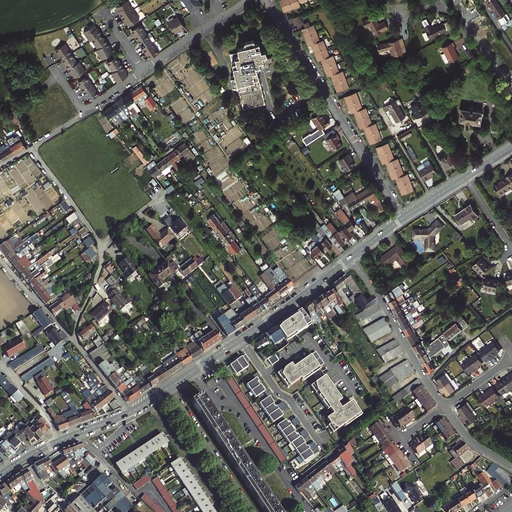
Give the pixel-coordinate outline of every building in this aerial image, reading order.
[(182,0),(191,13),(202,6),(198,0),(182,0)] [(280,0),(285,12),(301,6),(300,2),(305,0),(280,0)] [(360,9),(361,7),(360,1),(360,0),(359,0),(358,0),(343,10),(342,10),(342,11),(343,11),(343,12),(348,15),(350,15),(351,16),(355,13),(356,13),(357,12),(358,11),(360,10),(360,9)] [(484,0),(486,1),(490,8),(491,7),(494,11),(493,12),(498,20),(506,15),(495,0),(484,0)] [(119,14),(118,15),(120,18),(121,18),(132,10),(126,1),(115,8),(117,12),(119,14)] [(123,21),(125,23),(128,27),(138,20),(132,10),(121,18),(120,18),(123,21)] [(300,15),(293,17),(295,24),(302,22),(300,15)] [(364,20),(367,27),(371,25),(375,34),(389,28),(386,21),(380,23),(376,15),(364,20)] [(177,17),(168,23),(175,34),(181,29),(182,30),(185,28),(184,27),(180,21),(177,17)] [(343,70),(340,71),(333,55),(330,56),(324,39),(320,40),(314,24),(310,25),(309,21),(304,22),(305,27),(302,28),(308,45),(311,44),(317,60),(321,59),(328,76),(331,74),(337,91),(350,87),(343,70)] [(430,25),(423,29),(425,33),(426,32),(430,41),(446,32),(442,25),(441,24),(432,29),(430,25)] [(93,25),(82,33),(89,42),(91,41),(99,35),(100,34),(98,31),(97,31),(96,29),(93,25)] [(140,25),(131,31),(134,35),(135,37),(134,38),(136,41),(137,40),(146,34),(140,25)] [(152,44),(146,34),(137,40),(140,44),(141,46),(140,47),(143,50),(144,49),(152,44)] [(99,35),(91,41),(97,50),(107,43),(105,40),(103,41),(102,38),(99,35)] [(269,66),(268,61),(272,60),(270,56),(266,57),(264,48),(260,49),(258,41),(253,42),(252,38),(242,41),(243,45),(239,46),(240,50),(232,52),(237,73),(233,74),(237,87),(241,86),(246,107),(265,103),(256,69),(269,66)] [(403,38),(378,45),(380,51),(390,48),(392,56),(407,52),(403,38)] [(97,50),(95,51),(102,60),(113,53),(110,49),(108,47),(109,46),(107,43),(97,50)] [(453,43),(442,48),(450,63),(459,58),(453,47),(454,46),(453,43)] [(159,53),(152,44),(144,49),(143,50),(145,53),(146,53),(148,55),(150,59),(159,53)] [(71,54),(64,45),(54,51),(57,55),(58,54),(59,56),(62,60),(71,54)] [(77,63),(71,54),(62,60),(65,63),(66,65),(65,66),(67,70),(77,63)] [(118,61),(115,57),(107,63),(113,72),(123,66),(121,62),(120,63),(118,61)] [(85,71),(79,62),(77,63),(67,70),(69,73),(70,72),(72,75),(75,78),(85,71)] [(113,72),(111,73),(118,83),(128,76),(124,70),(125,69),(123,66),(113,72)] [(86,76),(78,82),(80,86),(82,88),(81,89),(83,92),(93,86),(86,76)] [(153,110),(157,107),(153,100),(152,101),(141,85),(129,94),(134,101),(142,95),(146,100),(150,106),(151,106),(153,110)] [(99,95),(93,86),(83,92),(85,96),(86,95),(88,97),(90,101),(99,95)] [(350,113),(354,112),(361,129),(364,128),(370,144),(382,140),(376,123),(373,124),(366,108),(363,109),(356,92),(345,97),(350,113)] [(134,101),(129,94),(123,98),(130,109),(134,114),(137,112),(140,109),(138,107),(134,101)] [(123,98),(118,102),(126,113),(128,117),(132,115),(134,118),(136,116),(134,114),(130,109),(123,98)] [(398,98),(395,100),(383,106),(385,111),(389,109),(396,122),(405,117),(398,105),(401,103),(398,98)] [(429,113),(422,100),(418,102),(417,104),(413,107),(412,109),(418,119),(419,119),(423,117),(423,116),(425,114),(427,115),(429,113)] [(118,102),(113,105),(122,117),(123,119),(126,117),(124,114),(126,113),(118,102)] [(113,105),(104,112),(109,118),(115,114),(116,116),(117,115),(120,119),(122,117),(113,105)] [(468,107),(468,110),(461,109),(459,120),(479,123),(480,124),(480,123),(480,118),(481,119),(482,114),(481,114),(482,112),(475,111),(475,109),(474,108),(474,107),(473,106),(472,106),(471,106),(470,106),(469,107),(469,108),(468,107)] [(319,129),(319,130),(322,128),(330,123),(327,119),(325,120),(321,112),(312,118),(319,129)] [(114,137),(119,131),(115,127),(110,134),(114,137)] [(302,138),(307,145),(325,133),(322,128),(319,130),(319,129),(311,134),(310,133),(302,138)] [(327,138),(338,132),(335,128),(325,134),(327,138)] [(336,133),(326,139),(333,150),(342,145),(337,137),(338,136),(336,133)] [(6,142),(14,154),(26,147),(22,139),(21,140),(20,137),(14,140),(11,136),(5,140),(6,142)] [(2,146),(9,157),(14,154),(6,142),(5,143),(7,145),(6,146),(4,144),(2,146)] [(196,157),(185,142),(175,150),(180,156),(187,151),(192,159),(196,157)] [(405,175),(399,159),(395,160),(389,143),(377,148),(383,164),(387,163),(393,180),(396,179),(402,195),(415,191),(409,174),(405,175)] [(0,146),(0,155),(3,161),(9,157),(2,146),(0,146)] [(164,153),(167,156),(176,169),(178,167),(174,161),(180,156),(175,150),(173,146),(170,148),(164,152),(164,153)] [(454,162),(457,161),(451,150),(444,154),(445,155),(440,158),(446,168),(455,163),(454,162)] [(157,164),(162,171),(169,165),(171,168),(171,169),(173,172),(176,170),(176,169),(167,156),(164,153),(159,156),(154,159),(154,160),(157,164)] [(349,153),(338,160),(346,171),(355,165),(350,158),(351,157),(349,153)] [(145,166),(154,160),(154,159),(151,155),(142,161),(145,166)] [(145,166),(149,170),(154,177),(158,174),(162,171),(157,164),(154,160),(145,166)] [(430,162),(418,170),(424,181),(430,177),(429,176),(432,174),(436,172),(430,162)] [(494,187),(500,195),(511,187),(511,173),(506,177),(507,179),(494,187)] [(148,182),(152,187),(157,184),(153,178),(148,182)] [(164,190),(167,194),(175,188),(172,184),(164,190)] [(370,187),(356,195),(361,203),(369,199),(377,211),(384,207),(380,201),(381,200),(377,195),(376,195),(370,187)] [(341,204),(347,212),(361,203),(356,195),(353,191),(344,197),(341,191),(335,195),(340,202),(341,204)] [(65,201),(59,205),(65,213),(70,209),(65,201)] [(466,208),(457,214),(464,223),(472,217),(474,219),(480,215),(472,203),(465,208),(466,208)] [(340,208),(335,211),(350,230),(355,226),(340,208)] [(77,219),(73,214),(65,220),(69,225),(71,223),(77,219)] [(207,219),(214,228),(221,223),(214,214),(207,219)] [(171,226),(178,235),(189,227),(181,217),(175,222),(170,216),(164,221),(169,227),(171,226)] [(323,235),(326,233),(317,222),(313,218),(310,220),(316,227),(312,230),(310,227),(306,230),(313,238),(324,251),(332,245),(323,235)] [(342,244),(326,224),(321,218),(317,222),(326,233),(333,242),(334,241),(339,247),(342,244)] [(331,220),(326,224),(342,244),(345,242),(341,237),(343,236),(339,230),(331,220)] [(214,228),(221,238),(231,231),(224,221),(221,223),(214,228)] [(430,230),(414,230),(414,238),(427,238),(427,244),(435,244),(436,236),(438,234),(445,227),(439,221),(430,230)] [(169,227),(161,233),(154,224),(147,229),(162,248),(176,237),(169,227)] [(350,230),(346,225),(339,230),(343,236),(344,236),(347,240),(354,235),(350,231),(350,230)] [(73,235),(78,232),(75,227),(70,231),(73,235)] [(78,232),(83,238),(87,234),(83,228),(78,232)] [(454,241),(455,242),(462,236),(459,232),(456,229),(455,231),(455,233),(454,234),(454,236),(454,237),(454,239),(454,241)] [(221,238),(226,245),(236,238),(231,231),(221,238)] [(94,243),(90,237),(83,242),(87,248),(94,243)] [(234,241),(237,239),(236,238),(226,245),(233,254),(240,249),(234,241)] [(324,251),(313,238),(306,244),(318,257),(319,256),(319,257),(321,255),(321,254),(324,251)] [(0,249),(6,257),(23,243),(21,241),(14,246),(10,240),(0,246),(0,249)] [(9,261),(27,247),(33,243),(32,241),(25,245),(23,243),(6,257),(9,261)] [(25,256),(26,255),(24,253),(28,249),(27,247),(9,261),(13,265),(25,256)] [(382,261),(388,269),(399,261),(406,271),(414,266),(401,247),(382,261)] [(85,252),(91,259),(96,255),(90,248),(85,252)] [(37,261),(20,274),(24,279),(40,267),(39,265),(51,256),(49,253),(47,254),(37,261)] [(49,260),(40,267),(24,279),(27,283),(43,271),(60,258),(57,254),(49,260)] [(90,260),(93,265),(98,262),(98,258),(96,255),(91,259),(90,260)] [(25,256),(13,265),(20,274),(37,261),(34,258),(29,262),(25,256)] [(169,265),(173,262),(169,256),(165,259),(167,262),(169,265)] [(121,274),(125,280),(138,270),(126,257),(120,262),(121,263),(119,265),(124,272),(121,274)] [(490,268),(482,258),(474,265),(483,275),(490,268)] [(178,269),(184,277),(197,267),(192,260),(191,259),(179,267),(178,266),(177,267),(178,269)] [(110,261),(103,267),(109,274),(113,271),(111,269),(114,266),(113,265),(110,261)] [(167,262),(148,276),(158,289),(164,285),(162,281),(174,272),(169,265),(167,262)] [(169,265),(174,272),(178,269),(177,267),(173,262),(169,265)] [(287,290),(293,287),(290,282),(279,268),(275,271),(272,272),(279,281),(281,284),(282,284),(287,290)] [(280,296),(287,290),(282,284),(281,284),(279,281),(272,272),(270,269),(263,274),(268,280),(272,286),(275,289),(280,296)] [(45,274),(43,271),(27,283),(33,290),(40,285),(43,282),(40,278),(45,274)] [(272,291),(264,297),(269,304),(280,296),(275,289),(272,286),(268,280),(263,274),(261,277),(272,291)] [(341,290),(346,286),(352,282),(346,274),(341,278),(331,286),(334,289),(345,305),(346,307),(361,296),(354,285),(348,289),(353,296),(348,299),(341,290)] [(106,280),(111,287),(116,282),(111,276),(106,280)] [(108,289),(111,293),(109,295),(113,299),(111,300),(114,304),(112,305),(115,309),(117,307),(123,314),(131,307),(129,304),(120,293),(123,291),(119,286),(116,282),(111,287),(108,289)] [(483,293),(496,296),(498,286),(486,283),(483,293)] [(40,285),(33,290),(39,297),(46,292),(40,285)] [(236,306),(233,302),(235,301),(227,291),(223,285),(216,290),(232,309),(236,306)] [(399,285),(386,295),(389,302),(401,295),(404,292),(399,285)] [(227,291),(235,301),(242,296),(234,286),(227,291)] [(57,293),(52,287),(51,288),(48,290),(46,292),(39,297),(45,305),(49,302),(56,297),(60,294),(58,292),(57,293)] [(322,297),(331,310),(334,308),(344,322),(347,320),(340,309),(345,305),(334,289),(328,294),(327,293),(325,294),(325,295),(322,297)] [(241,290),(239,292),(245,300),(251,308),(257,316),(261,314),(251,298),(249,300),(241,290)] [(63,307),(65,310),(71,306),(75,312),(80,309),(73,300),(68,294),(67,295),(58,301),(63,307)] [(259,294),(256,296),(266,310),(270,307),(259,294)] [(256,296),(256,295),(251,298),(261,314),(266,310),(256,296)] [(401,295),(389,302),(393,308),(402,302),(405,300),(404,298),(403,298),(401,295)] [(361,296),(354,301),(362,312),(377,304),(372,297),(365,302),(361,296)] [(395,313),(408,306),(408,304),(411,302),(410,301),(414,299),(412,296),(393,308),(395,313)] [(56,297),(49,302),(52,305),(48,308),(53,314),(63,307),(58,301),(56,297)] [(316,301),(327,316),(332,324),(338,320),(331,310),(322,297),(316,301)] [(323,318),(327,316),(316,301),(310,305),(319,317),(320,319),(323,317),(323,318)] [(105,302),(97,309),(98,311),(91,316),(97,323),(113,311),(105,302)] [(408,306),(395,313),(399,319),(408,314),(420,306),(419,302),(410,308),(408,306)] [(319,317),(310,305),(309,303),(300,310),(308,321),(312,325),(320,319),(319,317)] [(353,318),(357,324),(380,311),(376,305),(370,308),(353,318)] [(160,310),(181,343),(188,339),(166,306),(160,310)] [(239,317),(244,325),(252,320),(246,311),(242,313),(239,309),(238,310),(236,306),(232,309),(236,315),(237,314),(238,317),(239,317)] [(408,314),(399,319),(402,325),(416,316),(415,315),(423,310),(420,306),(408,314)] [(251,308),(246,311),(252,320),(257,316),(251,308)] [(447,321),(451,327),(445,332),(448,336),(451,339),(462,330),(464,329),(468,326),(469,326),(464,320),(470,315),(465,308),(447,321)] [(46,318),(39,309),(32,314),(43,330),(54,322),(49,316),(46,318)] [(300,310),(276,327),(284,338),(286,342),(311,324),(308,321),(300,310)] [(226,313),(222,315),(227,322),(230,324),(234,331),(244,325),(239,317),(238,317),(237,314),(236,315),(230,319),(226,313)] [(227,322),(222,315),(216,320),(219,324),(227,336),(234,331),(230,324),(227,322)] [(416,316),(402,325),(405,330),(413,325),(424,317),(423,315),(418,319),(416,316)] [(408,335),(415,332),(413,328),(426,320),(424,317),(413,325),(405,330),(408,335)] [(362,331),(371,343),(391,332),(384,318),(362,331)] [(29,332),(21,321),(15,325),(22,336),(29,332)] [(82,328),(83,330),(85,333),(84,334),(87,338),(95,331),(89,323),(85,325),(82,328)] [(137,333),(142,329),(137,323),(132,327),(137,333)] [(270,331),(265,334),(269,341),(270,340),(271,342),(272,343),(274,345),(284,338),(276,327),(270,331)] [(35,336),(43,331),(41,328),(33,333),(35,336)] [(47,334),(55,346),(66,338),(61,331),(57,334),(55,332),(56,331),(54,328),(47,334)] [(78,334),(83,340),(87,338),(84,334),(85,333),(83,330),(78,334)] [(214,330),(204,337),(205,338),(207,340),(208,340),(212,346),(221,341),(221,340),(214,330)] [(29,332),(23,336),(27,342),(34,338),(29,332)] [(410,339),(414,346),(421,342),(415,332),(408,335),(410,339)] [(446,347),(451,344),(447,336),(445,333),(428,346),(430,352),(433,356),(446,346),(446,347)] [(252,343),(256,349),(268,342),(270,345),(272,343),(271,342),(270,340),(269,341),(265,334),(252,343)] [(99,337),(93,342),(97,347),(104,343),(99,337)] [(204,337),(196,342),(199,346),(203,352),(212,346),(208,340),(207,340),(205,338),(204,337)] [(20,338),(3,348),(8,358),(25,348),(20,338)] [(495,339),(487,345),(495,356),(499,353),(497,351),(501,348),(495,339)] [(414,346),(417,352),(427,346),(427,345),(424,341),(421,342),(414,346)] [(40,345),(9,365),(14,370),(44,351),(40,345)] [(103,345),(89,354),(92,359),(107,351),(103,345)] [(495,356),(487,345),(480,350),(487,359),(491,356),(492,358),(495,356)] [(193,359),(203,352),(199,346),(188,353),(193,359)] [(417,352),(420,358),(430,352),(428,346),(427,346),(417,352)] [(193,359),(188,353),(187,351),(184,353),(185,355),(181,357),(180,356),(181,355),(175,348),(172,351),(175,355),(183,366),(193,359)] [(376,351),(380,357),(385,354),(381,348),(376,351)] [(292,364),(278,372),(288,387),(301,378),(302,379),(320,368),(325,364),(317,352),(294,367),(292,364)] [(430,352),(420,358),(424,364),(433,359),(432,357),(433,356),(430,352)] [(484,361),(477,352),(470,357),(478,368),(481,366),(479,364),(484,361)] [(389,361),(385,354),(380,357),(385,363),(389,361)] [(171,374),(183,366),(175,355),(163,364),(166,367),(171,374)] [(268,358),(267,359),(271,365),(278,361),(274,355),(272,356),(268,358)] [(245,356),(226,369),(227,371),(231,376),(234,374),(236,376),(248,368),(246,365),(250,363),(245,356)] [(470,357),(463,363),(469,371),(472,369),(474,371),(478,368),(470,357)] [(21,377),(26,382),(34,377),(42,372),(55,364),(50,358),(21,377)] [(435,358),(433,359),(424,364),(426,367),(429,374),(435,369),(439,366),(435,358)] [(110,366),(109,366),(105,361),(98,366),(108,378),(117,371),(119,369),(116,365),(110,366)] [(158,383),(153,376),(150,378),(145,371),(141,366),(140,367),(136,362),(133,364),(141,373),(142,374),(146,381),(151,388),(158,383)] [(164,369),(158,373),(163,379),(166,377),(171,374),(166,367),(164,369)] [(302,379),(303,381),(321,370),(320,368),(302,379)] [(121,376),(117,371),(108,378),(117,389),(128,380),(131,378),(126,372),(121,376)] [(386,390),(398,382),(394,376),(390,371),(379,379),(386,390)] [(447,371),(436,379),(440,384),(437,386),(439,389),(453,379),(447,371)] [(42,372),(34,377),(37,382),(45,377),(46,377),(42,372)] [(278,372),(277,373),(286,388),(288,387),(278,372)] [(92,382),(108,403),(114,398),(108,390),(106,385),(102,387),(91,373),(87,376),(92,382)] [(158,373),(153,376),(158,383),(163,379),(158,373)] [(135,384),(137,387),(142,394),(151,388),(146,381),(142,374),(138,377),(140,380),(135,384)] [(0,385),(17,402),(23,396),(3,376),(2,377),(0,375),(0,385)] [(259,417),(231,376),(231,377),(228,379),(226,380),(259,430),(281,463),(287,460),(259,417)] [(326,376),(313,385),(329,409),(333,415),(326,419),(329,424),(334,432),(343,426),(360,415),(352,402),(341,409),(337,404),(342,401),(326,376)] [(37,382),(45,396),(53,391),(45,377),(37,382)] [(128,403),(142,394),(137,387),(135,384),(134,382),(131,379),(131,378),(128,380),(130,382),(124,387),(125,389),(121,392),(124,396),(124,398),(127,402),(128,403)] [(247,385),(255,398),(263,393),(264,392),(260,385),(258,382),(259,381),(257,378),(255,379),(250,383),(247,385)] [(418,379),(403,390),(406,394),(421,384),(418,379)] [(453,379),(439,389),(442,392),(444,390),(448,395),(459,387),(453,379)] [(511,390),(504,379),(497,384),(503,393),(507,390),(508,392),(511,390)] [(130,382),(128,380),(117,389),(120,393),(121,392),(125,389),(124,387),(130,382)] [(96,401),(101,408),(108,403),(92,382),(88,385),(93,391),(94,390),(96,392),(95,393),(91,395),(96,401)] [(402,400),(411,393),(422,385),(421,384),(406,394),(395,402),(396,404),(402,400)] [(327,410),(329,409),(313,385),(311,386),(327,410)] [(422,385),(411,393),(416,400),(424,394),(421,390),(424,388),(422,385)] [(496,398),(500,395),(494,386),(487,391),(494,402),(497,400),(496,398)] [(82,394),(96,412),(101,408),(96,401),(91,395),(90,394),(87,390),(82,394)] [(392,398),(395,402),(406,394),(403,390),(392,398)] [(494,402),(487,391),(479,397),(485,405),(489,403),(491,404),(494,402)] [(258,396),(262,402),(267,399),(263,393),(258,396)] [(226,455),(263,511),(279,511),(276,506),(262,486),(241,453),(217,418),(202,394),(191,401),(202,419),(226,455)] [(424,394),(416,400),(421,407),(432,398),(430,396),(427,398),(424,394)] [(270,401),(268,398),(259,404),(272,423),(281,418),(276,411),(277,411),(275,407),(274,408),(272,405),(273,404),(271,401),(270,401)] [(432,398),(421,407),(426,414),(434,408),(432,404),(435,402),(432,398)] [(283,401),(278,405),(282,410),(287,407),(283,401)] [(17,402),(14,404),(19,410),(22,407),(17,402)] [(87,412),(78,415),(81,422),(83,422),(94,418),(91,408),(86,403),(83,405),(87,412)] [(471,411),(466,403),(458,409),(461,414),(459,415),(461,419),(471,411)] [(62,413),(63,416),(65,420),(66,420),(69,427),(81,422),(78,415),(75,406),(74,406),(71,407),(72,409),(63,412),(62,411),(61,412),(62,413)] [(55,420),(54,421),(55,423),(59,431),(69,427),(66,420),(65,420),(63,416),(59,418),(57,416),(56,416),(49,408),(47,410),(55,420)] [(410,420),(414,417),(412,413),(407,408),(400,413),(408,424),(411,422),(410,420)] [(471,411),(461,419),(463,422),(466,420),(470,425),(478,419),(471,411)] [(408,424),(400,413),(392,418),(399,427),(403,425),(404,426),(408,424)] [(343,426),(344,427),(361,417),(360,415),(343,426)] [(43,416),(37,422),(45,431),(50,429),(48,423),(43,416)] [(291,421),(295,426),(300,423),(296,417),(291,421)] [(42,436),(45,431),(37,422),(34,419),(30,423),(42,436)] [(291,444),(303,462),(312,457),(309,453),(310,453),(308,450),(309,449),(307,446),(305,447),(303,444),(297,435),(296,436),(294,433),(290,427),(290,426),(291,426),(289,423),(287,423),(285,419),(276,425),(289,445),(291,444)] [(443,419),(435,425),(441,433),(452,425),(450,422),(447,424),(443,419)] [(23,426),(19,421),(14,426),(26,438),(29,441),(34,436),(23,426)] [(42,436),(30,423),(28,421),(23,426),(34,436),(38,440),(42,436)] [(26,438),(14,426),(10,423),(5,428),(10,434),(20,444),(26,438)] [(370,429),(375,436),(386,428),(384,425),(382,426),(380,423),(370,429)] [(452,425),(441,433),(446,441),(455,435),(451,430),(454,428),(452,425)] [(377,445),(380,443),(389,437),(386,433),(389,431),(386,428),(375,436),(372,438),(377,445)] [(300,432),(304,438),(309,435),(305,429),(300,432)] [(10,434),(4,440),(13,450),(20,444),(10,434)] [(162,434),(156,438),(161,446),(167,442),(162,434)] [(418,439),(426,450),(428,453),(435,448),(426,436),(422,438),(421,436),(418,439)] [(389,437),(380,443),(383,447),(381,448),(383,452),(394,444),(389,437)] [(156,438),(150,442),(156,450),(161,446),(156,438)] [(456,459),(468,449),(459,438),(455,441),(458,445),(450,452),(455,459),(453,461),(448,465),(455,473),(462,467),(456,459)] [(353,439),(347,443),(350,448),(356,444),(353,439)] [(418,455),(426,450),(418,439),(415,441),(416,443),(412,446),(418,455)] [(13,450),(4,440),(0,444),(0,449),(8,457),(16,453),(13,450)] [(150,442),(145,446),(150,453),(156,450),(150,442)] [(308,445),(311,451),(316,447),(313,442),(308,445)] [(72,446),(76,457),(83,455),(85,457),(83,459),(89,465),(96,458),(86,450),(80,443),(72,446)] [(394,444),(383,452),(385,455),(387,454),(390,458),(399,451),(394,444)] [(76,457),(72,446),(66,448),(70,458),(71,459),(73,458),(75,462),(78,465),(80,463),(76,457)] [(145,446),(139,450),(144,458),(150,453),(145,446)] [(66,459),(70,458),(66,448),(63,449),(61,450),(63,456),(64,455),(65,457),(66,459)] [(339,453),(343,458),(341,461),(352,477),(355,475),(346,463),(351,459),(343,448),(338,452),(339,453)] [(139,450),(133,454),(138,461),(144,458),(139,450)] [(399,451),(390,458),(387,460),(392,467),(395,465),(406,457),(404,454),(402,455),(399,451)] [(450,452),(447,455),(453,461),(455,459),(450,452)] [(328,462),(332,468),(341,461),(343,458),(339,453),(328,462)] [(133,454),(128,457),(133,465),(138,461),(133,454)] [(52,465),(47,457),(40,462),(45,470),(52,465)] [(66,459),(65,457),(53,465),(57,471),(64,467),(69,463),(66,459)] [(128,457),(122,461),(127,469),(133,465),(128,457)] [(406,457),(395,465),(401,473),(410,467),(407,461),(409,460),(406,457)] [(183,465),(179,459),(171,465),(175,471),(183,465)] [(127,469),(122,461),(116,465),(121,473),(127,469)] [(316,470),(322,476),(328,471),(330,469),(332,471),(334,473),(335,472),(334,471),(332,468),(328,462),(327,461),(317,469),(316,470)] [(36,464),(33,465),(42,480),(45,477),(49,482),(47,483),(61,498),(66,494),(48,476),(45,470),(40,462),(36,464)] [(183,465),(175,471),(178,476),(186,471),(185,469),(183,465)] [(73,469),(71,466),(67,468),(71,473),(66,477),(72,483),(79,477),(77,475),(73,469)] [(20,473),(30,491),(27,493),(29,495),(32,499),(33,498),(37,501),(42,507),(43,506),(44,501),(26,470),(20,473)] [(316,470),(306,478),(311,485),(322,476),(316,470)] [(480,485),(482,487),(483,489),(488,486),(487,484),(489,483),(483,473),(482,473),(480,470),(473,474),(480,485)] [(186,471),(178,476),(182,482),(190,477),(186,471)] [(13,477),(20,484),(23,488),(27,493),(30,491),(20,473),(14,477),(13,477)] [(126,511),(133,507),(102,474),(91,484),(89,486),(85,489),(80,494),(67,505),(62,511),(55,504),(47,511),(46,511),(126,511)] [(133,484),(137,490),(151,480),(147,475),(142,478),(136,482),(133,484)] [(7,494),(20,484),(13,477),(1,486),(7,494)] [(152,481),(172,511),(180,511),(179,509),(175,503),(174,501),(171,498),(167,492),(163,486),(160,481),(157,477),(152,481)] [(190,477),(182,482),(186,488),(194,482),(190,477)] [(306,478),(300,483),(312,498),(314,496),(309,491),(313,488),(311,485),(306,478)] [(505,483),(500,478),(496,482),(500,487),(505,483)] [(194,482),(186,488),(190,494),(198,488),(194,482)] [(390,485),(401,502),(406,499),(395,482),(390,485)] [(312,498),(300,483),(295,487),(300,493),(302,491),(309,500),(312,498)] [(407,484),(405,493),(409,494),(411,497),(410,497),(413,502),(414,501),(417,505),(423,501),(421,497),(422,496),(415,486),(407,484)] [(475,499),(486,493),(483,489),(482,487),(479,489),(476,485),(469,489),(470,492),(475,499)] [(7,494),(1,486),(0,486),(0,493),(5,500),(7,502),(11,499),(7,494)] [(27,493),(23,488),(21,491),(22,493),(21,494),(25,499),(29,495),(27,493)] [(198,488),(190,494),(194,499),(202,494),(198,488)] [(470,492),(463,497),(468,504),(475,499),(470,492)] [(385,493),(379,496),(383,501),(382,502),(388,511),(399,511),(390,497),(388,498),(385,493)] [(202,494),(194,499),(198,505),(205,500),(202,494)] [(454,499),(456,502),(461,509),(468,504),(463,497),(461,494),(454,499)] [(162,511),(145,495),(140,500),(153,511),(162,511)] [(376,497),(370,501),(374,506),(380,503),(376,497)] [(205,500),(198,505),(201,511),(209,505),(205,500)] [(27,503),(25,506),(30,511),(38,511),(43,508),(42,507),(37,501),(31,507),(27,503)] [(456,502),(444,509),(445,511),(456,511),(461,509),(456,502)]
